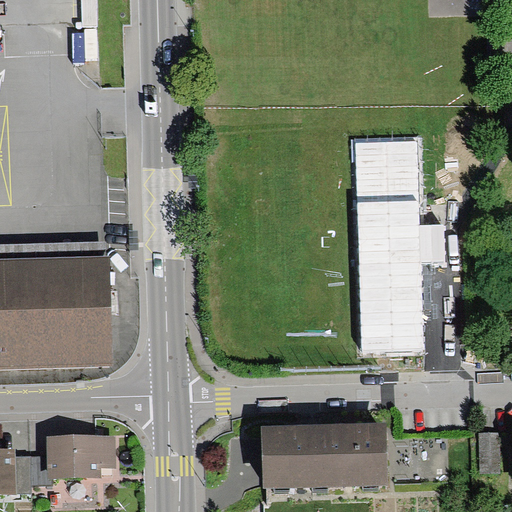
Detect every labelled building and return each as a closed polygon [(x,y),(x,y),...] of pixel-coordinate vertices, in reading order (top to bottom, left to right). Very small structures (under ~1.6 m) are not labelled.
[(108,270),(0,273),(0,376),(111,373),(108,270)] [(482,431),(484,474),(506,473),(503,430),(482,431)] [(390,432),(263,434),(264,494),(391,493),(390,432)] [(52,489),(100,488),(100,468),(118,468),(117,442),(51,443),(52,489)] [(25,495),(25,459),(5,460),(5,495),(25,495)]
